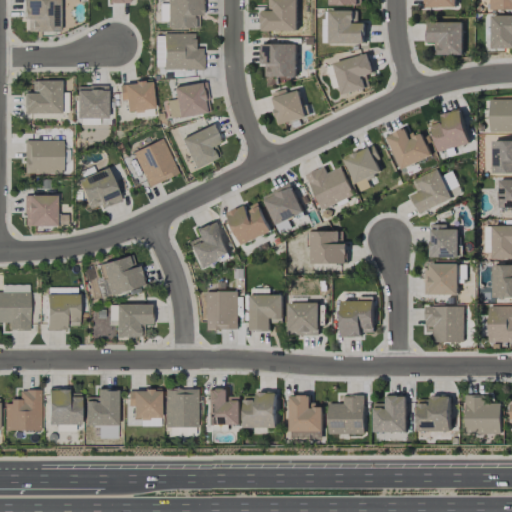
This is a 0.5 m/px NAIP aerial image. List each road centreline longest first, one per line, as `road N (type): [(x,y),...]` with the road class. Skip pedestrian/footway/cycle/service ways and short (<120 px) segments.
road 1 (residential): [(0,251),(117,235),(384,112),(511,70)]
road 2 (residential): [(0,356),(511,366)]
road 3 (secondary): [(511,475),(112,477)]
road 4 (secondary): [(329,511),(511,511)]
road 5 (residential): [(266,167),(235,79),(235,0)]
road 6 (residential): [(154,218),(180,283),(184,359)]
road 7 (residential): [(391,240),(401,288),(401,367)]
